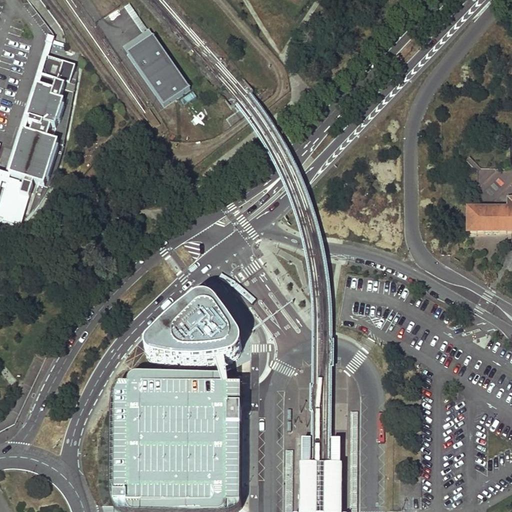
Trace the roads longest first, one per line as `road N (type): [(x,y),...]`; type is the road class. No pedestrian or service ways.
road 1 (secondary): [(285,162),(162,249),(105,302),(17,456)]
road 2 (tertiary): [(511,310),(434,268),(420,255),(410,218),(417,110),(502,0)]
road 3 (secondary): [(255,223),(472,0)]
road 4 (secondary): [(70,482),(78,415),(109,358),(219,250)]
road 5 (tertiary): [(255,223),(307,245),(374,259),(511,333)]
road 6 (secondary): [(442,0),(285,162)]
